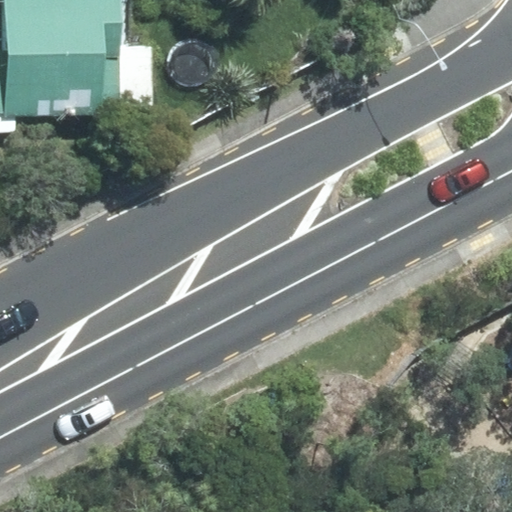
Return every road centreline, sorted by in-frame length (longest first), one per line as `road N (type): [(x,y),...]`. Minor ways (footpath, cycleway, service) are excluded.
road 1 (secondary): [(0,314),(511,30)]
road 2 (secondary): [(511,167),(0,432)]
